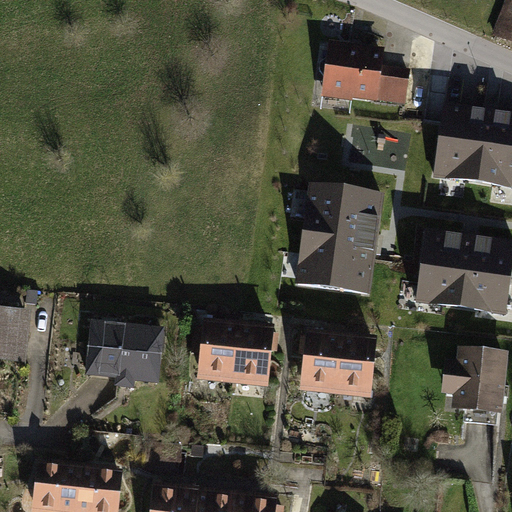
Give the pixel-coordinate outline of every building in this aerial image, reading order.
[(511,0),(504,0),(490,38),(511,46),(511,0)] [(380,51),(322,45),(317,99),(406,108),(409,73),(378,69),(380,51)] [(511,113),(491,111),(444,105),(435,178),(511,188),(511,113)] [(385,191),(310,181),(297,283),(371,293),(379,237),(385,191)] [(511,240),(471,234),(427,227),(415,300),(505,314),(511,266),(511,240)] [(27,309),(0,307),(0,361),(23,363),(27,309)] [(122,322),(86,319),(81,378),(156,385),(161,330),(121,327),(122,322)] [(268,326),(198,320),(192,382),(263,388),(268,326)] [(373,338),(302,331),(296,392),(368,399),(373,338)] [(506,354),(454,349),(453,363),(440,362),(438,396),(449,397),(448,412),(501,416),(506,354)] [(112,511),(116,472),(30,463),(25,511),(112,511)] [(270,511),(272,497),(147,486),(144,511),(270,511)]
